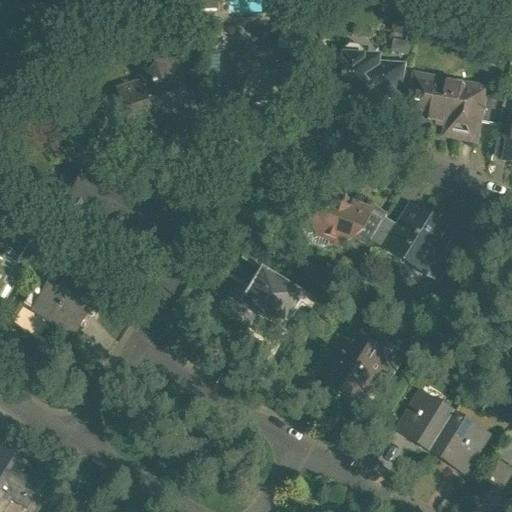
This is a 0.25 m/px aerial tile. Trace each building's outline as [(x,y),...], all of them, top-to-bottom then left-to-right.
[(209,3),(201,3),(201,16),(216,16),(216,15),(215,15),(215,2),(216,2),(209,2),(209,3)] [(364,57),(360,51),(350,51),(344,55),(344,61),(330,60),(327,104),(375,107),(378,68),(378,64),(364,63),(364,57)] [(251,66),(240,66),(238,87),(235,87),(234,100),(237,100),(237,104),(260,106),(260,101),(276,103),(276,107),(298,108),(302,63),(281,62),(281,58),(252,55),(251,66)] [(174,68),(157,73),(144,87),(120,95),(128,123),(152,138),(153,136),(153,134),(191,122),(174,68)] [(406,70),(378,68),(375,103),(400,105),(406,70)] [(484,97),(417,85),(410,123),(477,136),(484,97)] [(152,138),(128,123),(116,143),(140,158),(152,138)] [(108,157),(77,137),(65,158),(95,177),(108,157)] [(151,214),(90,176),(89,178),(81,173),(73,185),(82,191),(73,204),(74,204),(64,219),(78,227),(87,213),(107,226),(96,242),(117,255),(128,239),(133,242),(151,214)] [(369,215),(318,197),(310,218),(310,219),(320,243),(330,247),(340,251),(353,243),(363,237),(370,216),(369,215)] [(384,254),(383,255),(426,281),(432,271),(433,272),(444,255),(454,238),(410,211),(384,254)] [(387,221),(371,212),(369,215),(370,216),(363,237),(353,243),(367,252),(387,221)] [(320,243),(310,219),(310,218),(303,221),(299,228),(300,231),(304,232),(302,236),(307,247),(324,254),(328,252),(330,247),(320,243)] [(397,231),(385,224),(372,246),(384,254),(397,231)] [(35,241),(13,276),(18,279),(15,283),(24,288),(37,268),(49,250),(35,241)] [(49,250),(37,268),(44,272),(56,254),(49,249),(49,250)] [(444,255),(433,272),(432,271),(426,281),(439,289),(456,262),(444,255)] [(13,276),(0,267),(0,306),(15,283),(18,279),(13,276)] [(52,268),(26,311),(38,318),(37,318),(55,329),(63,316),(50,308),(61,289),(56,286),(63,275),(52,268)] [(97,296),(63,275),(56,286),(61,289),(50,308),(63,316),(55,329),(76,342),(84,329),(78,326),(97,296)] [(302,302),(264,278),(244,310),(263,322),(258,330),(277,342),(302,302)] [(341,361),(340,362),(343,364),(327,390),(360,410),(382,375),(390,362),(389,361),(354,339),(341,361)] [(341,361),(326,352),(309,378),(324,388),(340,362),(341,361)] [(407,361),(394,353),(389,361),(390,362),(382,375),(394,382),(407,361)] [(424,415),(414,408),(397,437),(407,443),(406,444),(431,459),(454,420),(430,406),(424,415)] [(478,435),(454,420),(431,459),(454,473),(455,472),(465,479),(483,450),(473,444),(478,435)] [(44,485),(0,458),(0,511),(5,511),(18,493),(33,503),(44,485)]
